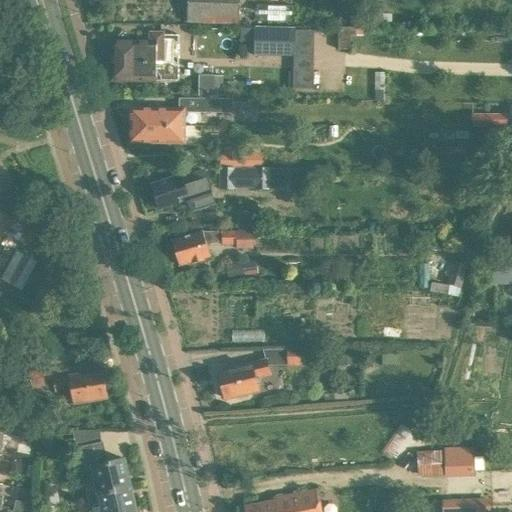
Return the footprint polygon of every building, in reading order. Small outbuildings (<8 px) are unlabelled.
[(237,25),(237,4),(189,3),(188,23),(237,25)] [(291,22),(292,6),(255,5),(254,21),(291,22)] [(258,55),(291,56),(294,57),(295,30),(256,29),(255,55),(258,55)] [(112,41),(111,61),(162,62),(162,63),(174,63),(174,39),(162,39),(162,35),(151,35),(150,42),(112,41)] [(162,62),(111,61),(111,80),(161,81),(162,63),(162,62)] [(130,108),(130,126),(185,126),(185,113),(233,113),(233,99),(179,99),(179,109),(130,108)] [(470,114),(469,125),(505,126),(506,115),(470,114)] [(185,126),(130,126),(129,143),(184,144),(185,126)] [(225,146),(225,163),(261,163),(261,147),(225,146)] [(219,169),(219,189),(235,189),(235,186),(254,186),(254,189),(270,189),(270,169),(219,169)] [(204,170),(182,177),(181,174),(152,184),(160,209),(187,200),(191,211),(215,203),(204,170)] [(252,231),(203,232),(172,241),(176,253),(174,256),(176,260),(178,262),(179,265),(192,262),(192,263),(204,259),(204,258),(210,256),(207,245),(222,240),(222,245),(237,245),(237,248),(252,248),(252,231)] [(38,262),(16,251),(1,279),(22,291),(38,262)] [(450,286),(460,289),(467,266),(453,262),(447,285),(450,286)] [(511,264),(495,265),(495,280),(511,279),(511,264)] [(431,283),(430,292),(447,295),(450,286),(431,283)] [(48,351),(50,364),(73,360),(70,347),(48,351)] [(306,348),(287,349),(287,364),(306,364),(306,348)] [(345,351),(342,355),(342,360),(346,364),(351,363),(354,359),(354,354),(350,351),(345,351)] [(237,368),(237,369),(219,374),(222,385),(219,387),(221,394),(224,395),(225,398),(258,390),(254,376),(269,372),(266,361),(237,368)] [(46,391),(42,369),(29,371),(33,393),(46,391)] [(69,377),(71,389),(73,403),(106,397),(102,371),(69,377)] [(71,389),(69,377),(53,380),(55,392),(71,389)] [(0,422),(0,434),(2,435),(11,437),(14,425),(0,422)] [(87,497),(130,487),(124,458),(106,462),(102,442),(76,447),(78,456),(82,455),(85,467),(91,467),(94,483),(85,489),(87,497)] [(476,447),(447,448),(447,471),(477,471),(476,447)] [(15,452),(13,463),(28,466),(30,455),(15,452)] [(28,466),(13,463),(11,473),(31,477),(31,466),(28,466)] [(135,511),(130,487),(87,497),(88,505),(99,505),(100,511),(135,511)] [(245,511),(319,511),(315,491),(273,500),(274,502),(245,507),(245,511)] [(53,505),(58,504),(55,494),(38,498),(40,508),(43,507),(53,505)] [(491,511),(491,499),(443,500),(443,511),(491,511)] [(13,511),(14,511),(31,511),(33,504),(15,501),(13,511)]
